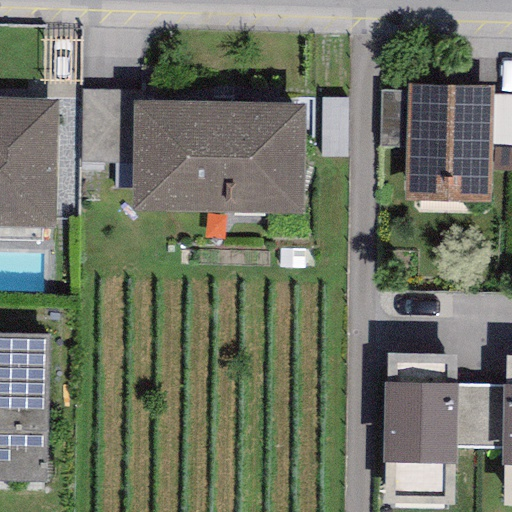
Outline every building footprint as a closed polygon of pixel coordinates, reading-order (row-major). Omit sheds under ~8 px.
[(492,98),(408,94),(403,203),(487,207),(492,98)] [(0,226),(48,228),(51,110),(0,108),(0,226)] [(297,120),(141,119),(140,212),(296,214),(297,120)] [(53,342),(0,341),(0,474),(52,475),(53,342)] [(455,360),(383,359),(381,510),(453,511),(454,449),(504,450),(502,511),(511,511),(511,363),(505,364),(504,392),(454,391),(455,360)]
